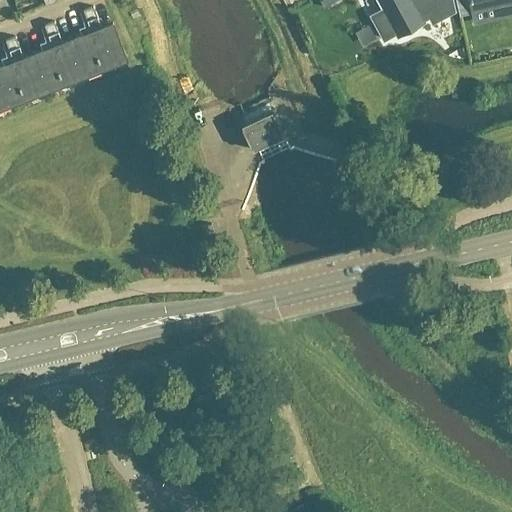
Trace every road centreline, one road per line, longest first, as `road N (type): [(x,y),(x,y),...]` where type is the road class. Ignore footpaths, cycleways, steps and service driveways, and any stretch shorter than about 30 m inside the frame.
road 1 (secondary): [(229,309),(511,244)]
road 2 (residential): [(0,194),(27,199),(50,217),(79,313)]
road 3 (unclassified): [(92,359),(116,451),(156,494)]
road 4 (secondary): [(229,309),(139,303),(79,313)]
road 5 (secondary): [(92,359),(229,309)]
